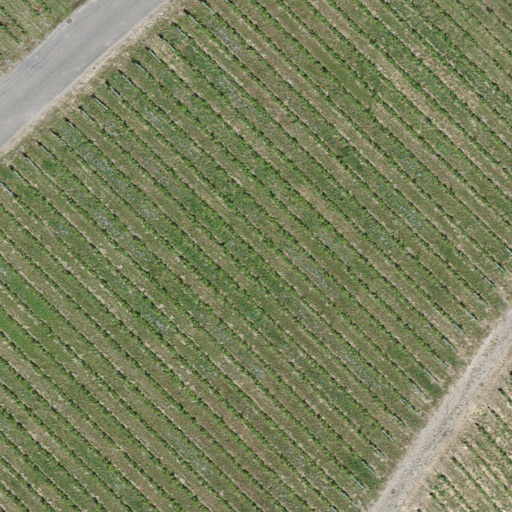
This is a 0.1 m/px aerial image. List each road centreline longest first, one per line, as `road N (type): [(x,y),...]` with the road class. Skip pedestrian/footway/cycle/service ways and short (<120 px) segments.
road 1 (track): [(391,511),(511,322)]
road 2 (unclassified): [(0,140),(139,0)]
